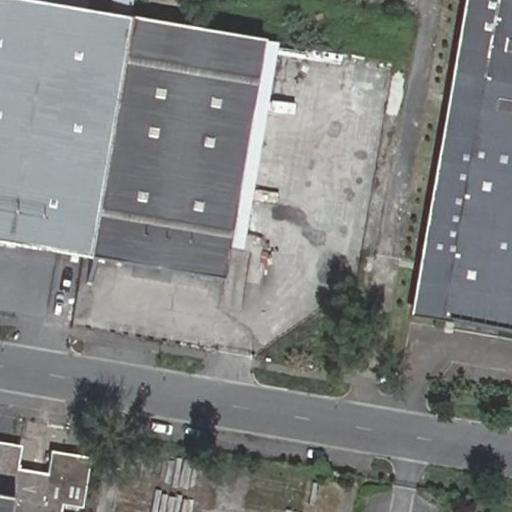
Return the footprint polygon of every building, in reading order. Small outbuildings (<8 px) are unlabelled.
[(47,0),(0,0),(0,239),(58,250),(83,253),(87,254),(128,14),(47,0)] [(511,0),(466,0),(412,311),(511,328),(511,0)] [(263,38),(128,14),(87,254),(222,277),(227,248),(229,232),(263,38)] [(278,40),(263,38),(229,232),(244,234),(278,40)] [(0,491),(13,494),(17,467),(21,445),(0,441),(0,491)] [(32,497),(29,511),(59,511),(62,502),(81,505),(86,478),(66,475),(70,453),(68,452),(50,449),(46,472),(29,469),(17,467),(13,494),(32,497)] [(86,478),(90,456),(82,455),(70,453),(66,475),(86,478)] [(0,511),(9,511),(13,494),(0,491),(0,511)]
